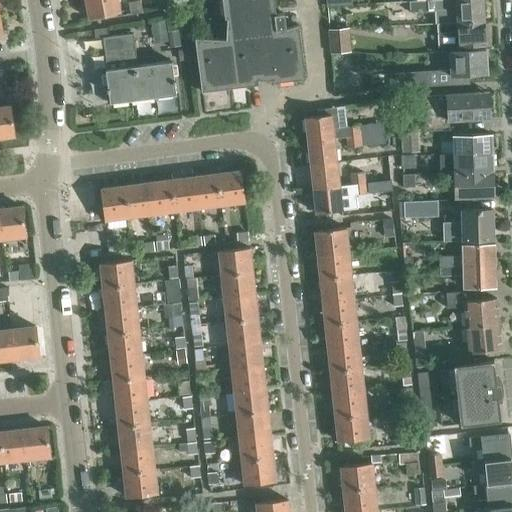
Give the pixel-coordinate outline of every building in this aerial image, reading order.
[(120,12),(117,0),(85,0),(89,18),(120,12)] [(272,0),(220,0),(223,20),(226,20),(225,40),(193,39),(201,93),(304,79),(298,27),(285,31),(284,16),(275,17),(272,0)] [(410,13),(429,11),(427,0),(424,0),(409,1),(410,13)] [(485,21),(484,0),(435,0),(437,24),(485,21)] [(140,1),(128,3),(130,15),(142,13),(140,1)] [(165,21),(151,24),(154,44),(168,41),(165,21)] [(439,35),(439,48),(487,45),(485,21),(437,24),(438,35),(439,35)] [(95,39),(104,38),(108,37),(107,28),(94,30),(95,39)] [(349,28),(328,30),(330,53),(351,52),(349,28)] [(104,38),(108,70),(106,71),(110,104),(177,96),(172,62),(138,66),(133,34),(108,37),(104,38)] [(177,49),(178,59),(189,58),(188,48),(177,49)] [(431,86),(465,83),(464,74),(488,73),(487,49),(451,50),(452,70),(397,73),(398,87),(431,86)] [(489,93),(423,96),(425,130),(450,129),(450,120),(490,118),(489,93)] [(401,103),(402,121),(413,120),(412,102),(401,103)] [(0,106),(0,137),(14,136),(10,106),(0,106)] [(306,118),(308,143),(333,140),(345,139),(361,137),(369,136),(368,126),(347,128),(344,106),(317,111),(318,117),(306,118)] [(389,112),(389,130),(400,129),(398,111),(389,112)] [(401,132),(402,152),(418,151),(417,132),(401,132)] [(455,153),(492,152),(491,134),(454,135),(455,153)] [(362,146),(361,137),(345,139),(347,148),(362,146)] [(333,140),(308,143),(311,167),(336,164),(333,140)] [(440,173),(455,172),(492,170),(492,152),(455,153),(440,153),(440,173)] [(413,156),(401,156),(401,168),(413,168),(413,156)] [(336,164),(311,167),(314,190),(339,187),(336,164)] [(493,195),(493,174),(492,170),(455,172),(456,196),(493,195)] [(216,174),(220,205),(244,202),(240,171),(216,174)] [(359,187),(366,186),(366,182),(364,172),(349,174),(351,184),(359,183),(359,187)] [(216,174),(193,177),(197,208),(220,205),(216,174)] [(415,187),(414,174),(403,174),(403,188),(415,187)] [(193,177),(170,180),(174,211),(197,208),(193,177)] [(377,192),(380,211),(394,209),(390,179),(376,181),(377,192)] [(170,180),(147,183),(151,214),(174,211),(170,180)] [(377,192),(376,181),(366,182),(366,186),(367,193),(377,192)] [(124,186),(128,217),(151,214),(147,183),(124,186)] [(359,183),(351,184),(352,195),(367,193),(366,186),(359,187),(359,183)] [(105,220),(128,217),(124,186),(101,189),(105,220)] [(339,187),(314,190),(316,214),(341,211),(339,187)] [(437,200),(404,201),(404,217),(438,216),(437,200)] [(0,208),(0,226),(2,239),(25,236),(21,206),(0,208)] [(462,223),(449,223),(444,223),(444,241),(494,240),(493,207),(461,208),(462,223)] [(392,217),(382,218),(384,236),(394,235),(392,217)] [(314,233),(317,257),(349,253),(346,229),(314,233)] [(248,231),(237,232),(238,242),(249,241),(248,231)] [(204,236),(205,245),(216,244),(215,235),(204,236)] [(201,236),(190,237),(191,247),(202,245),(201,236)] [(156,241),(157,250),(169,249),(168,240),(156,241)] [(143,252),(154,251),(153,241),(142,242),(143,252)] [(109,246),(110,255),(130,253),(129,243),(109,246)] [(464,256),(441,257),(441,268),(495,266),(494,244),(463,245),(464,256)] [(219,253),(221,276),(253,273),(251,249),(219,253)] [(192,253),(184,254),(185,266),(194,265),(192,253)] [(317,257),(319,280),(351,276),(349,253),(317,257)] [(100,264),(103,288),(135,285),(132,261),(100,264)] [(19,266),(19,271),(21,280),(35,278),(33,264),(19,266)] [(169,278),(179,277),(177,266),(168,267),(169,278)] [(495,266),(441,268),(441,275),(464,274),(464,288),(496,287),(495,266)] [(21,280),(19,271),(9,272),(10,281),(21,280)] [(221,276),(224,300),(256,296),(253,273),(221,276)] [(351,276),(319,280),(322,303),(354,299),(351,276)] [(167,303),(181,301),(179,279),(164,281),(167,303)] [(401,280),(391,281),(393,306),(403,305),(401,280)] [(417,283),(409,284),(409,294),(418,293),(417,283)] [(135,285),(103,288),(105,311),(137,308),(135,285)] [(21,294),(20,286),(8,288),(9,296),(21,294)] [(197,286),(188,287),(189,301),(199,300),(197,286)] [(447,305),(464,304),(466,327),(498,323),(496,298),(463,301),(462,291),(445,291),(447,305)] [(256,296),(224,300),(226,323),(258,319),(256,296)] [(354,299),(322,303),(324,326),(356,322),(354,299)] [(164,305),(166,316),(182,314),(181,303),(164,305)] [(190,307),(191,316),(199,315),(198,303),(189,304),(190,307)] [(137,308),(105,311),(108,334),(140,331),(137,308)] [(395,315),(398,341),(407,340),(405,314),(395,315)] [(229,346),(261,342),(258,319),(226,323),(229,346)] [(324,326),(327,349),(359,345),(356,322),(324,326)] [(469,361),(469,357),(468,352),(501,350),(498,323),(466,327),(467,347),(448,349),(449,363),(469,361)] [(35,326),(12,329),(15,360),(39,357),(35,326)] [(12,329),(0,330),(0,361),(15,360),(12,329)] [(110,358),(142,354),(140,331),(108,334),(110,358)] [(201,334),(193,335),(193,343),(194,347),(202,346),(201,334)] [(184,336),(175,337),(177,348),(186,347),(184,336)] [(231,369),(264,365),(261,342),(229,346),(231,369)] [(397,344),(398,356),(406,355),(405,343),(397,344)] [(327,349),(330,372),(362,368),(359,345),(327,349)] [(194,349),(195,363),(204,362),(202,348),(194,349)] [(416,368),(418,368),(427,367),(425,348),(414,349),(416,368)] [(177,351),(178,364),(187,363),(185,350),(177,351)] [(110,358),(113,381),(145,377),(142,354),(110,358)] [(459,424),(499,420),(496,395),(480,397),(479,387),(495,385),(493,360),(453,364),(459,424)] [(234,392),(266,388),(264,365),(231,369),(234,392)] [(330,372),(332,395),(364,392),(362,368),(330,372)] [(411,372),(402,373),(404,385),(412,384),(411,372)] [(419,381),(431,379),(431,372),(418,373),(419,381)] [(113,381),(115,404),(147,401),(145,377),(113,381)] [(420,388),(432,387),(431,379),(419,381),(420,388)] [(209,391),(208,380),(199,381),(200,392),(209,391)] [(180,395),(190,394),(189,382),(179,383),(180,395)] [(421,396),(433,395),(432,387),(420,388),(421,396)] [(234,392),(237,415),(269,411),(266,388),(234,392)] [(335,418),(367,415),(364,392),(332,395),(335,418)] [(208,394),(199,395),(200,406),(200,407),(209,406),(208,394)] [(421,404),(434,403),(433,395),(421,396),(421,404)] [(184,408),(192,407),(191,396),(183,397),(184,408)] [(118,427),(150,424),(147,401),(115,404),(118,427)] [(422,412),(434,411),(434,403),(421,404),(422,412)] [(239,438),(271,434),(269,411),(237,415),(239,438)] [(434,411),(422,412),(423,420),(435,419),(434,411)] [(393,416),(395,428),(406,426),(405,414),(393,416)] [(369,438),(367,415),(335,418),(337,442),(369,438)] [(120,450),(152,447),(150,424),(118,427),(120,450)] [(49,458),(46,427),(23,430),(26,460),(49,458)] [(202,428),(204,440),(212,439),(211,427),(202,428)] [(399,429),(400,438),(413,436),(412,427),(399,429)] [(196,440),(195,429),(186,430),(187,441),(196,440)] [(0,431),(0,433),(3,462),(26,460),(23,430),(0,431)] [(483,450),(484,460),(484,461),(511,458),(508,433),(469,438),(470,451),(483,450)] [(274,458),(271,434),(239,438),(242,461),(274,458)] [(214,452),(213,444),(213,441),(204,442),(205,454),(214,453),(214,452)] [(189,455),(198,454),(197,448),(197,443),(188,444),(188,451),(189,455)] [(188,451),(188,444),(179,444),(180,452),(188,451)] [(152,447),(120,450),(123,474),(154,470),(152,447)] [(428,467),(441,466),(440,454),(427,456),(428,467)] [(277,481),(274,458),(242,461),(244,485),(277,481)] [(471,462),(472,474),(485,473),(486,484),(486,485),(511,481),(511,467),(511,458),(484,461),(484,460),(471,462)] [(407,476),(419,474),(418,463),(406,465),(407,476)] [(191,478),(200,477),(199,466),(190,467),(191,478)] [(441,466),(428,467),(429,477),(442,475),(441,466)] [(375,467),(339,471),(342,495),(378,491),(375,467)] [(157,494),(154,470),(123,474),(125,498),(157,494)] [(218,483),(217,473),(208,474),(209,484),(218,483)] [(444,490),(443,480),(431,482),(432,491),(443,490),(444,490)] [(473,485),(473,486),(475,500),(488,499),(489,508),(511,505),(511,481),(486,485),(486,484),(473,485)] [(415,505),(424,504),(423,488),(414,489),(415,505)] [(459,488),(444,490),(443,490),(444,496),(460,495),(459,488)] [(38,490),(39,499),(51,497),(50,489),(38,490)] [(433,511),(446,511),(445,502),(444,502),(443,490),(432,491),(431,491),(432,503),(433,511)] [(379,511),(378,491),(342,495),(343,511),(379,511)] [(8,493),(9,502),(21,501),(20,492),(8,493)] [(221,511),(220,502),(212,503),(212,511),(221,511)] [(284,511),(284,503),(248,507),(248,511),(284,511)]
